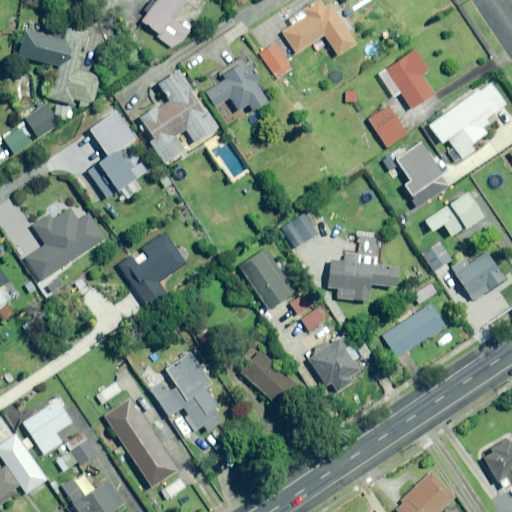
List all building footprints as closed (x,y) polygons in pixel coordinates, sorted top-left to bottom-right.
[(188,0),(158,0),(157,2),(154,0),(153,0),(145,11),(149,14),(143,21),(159,34),(157,36),(174,49),(190,28),(175,16),(188,0)] [(327,8),(321,0),(320,0),(303,11),(306,16),(282,32),(297,54),(324,36),(338,57),(357,44),(347,30),(350,28),(334,4),(327,8)] [(89,35),(68,30),(65,41),(25,32),(19,56),(60,67),(52,99),(93,109),(101,76),(80,71),(89,35)] [(293,69),(277,44),(261,55),(277,80),(293,69)] [(430,70),(416,50),(379,75),(394,97),(401,93),(412,110),(436,94),(423,75),(430,70)] [(223,75),(225,78),(204,91),(215,108),(228,100),(236,112),(245,106),(249,113),(269,100),(257,81),(261,78),(250,62),(247,64),(245,62),(223,75)] [(217,129),(178,72),(158,85),(169,100),(140,120),(153,138),(149,141),(164,164),(184,151),(175,137),(185,130),(195,143),(217,129)] [(507,105),(491,82),(430,126),(443,144),(448,140),(462,160),(474,151),(470,145),(487,133),(480,125),(507,105)] [(61,123),(48,104),(26,119),(39,138),(61,123)] [(69,107),(58,105),(56,115),(67,120),(69,107)] [(408,135),(389,106),(369,120),(388,148),(408,135)] [(135,153),(116,122),(100,132),(107,144),(100,149),(106,159),(88,170),(106,199),(121,190),(127,200),(142,191),(136,180),(142,176),(130,157),(135,153)] [(31,135),(23,124),(3,138),(14,153),(24,145),(21,141),(31,135)] [(484,217),(468,192),(425,221),(433,232),(444,224),(453,238),(484,217)] [(79,221),(71,209),(53,221),(50,216),(33,226),(46,246),(26,259),(41,282),(107,240),(90,214),(79,221)] [(319,234),(305,213),(282,228),(296,249),(319,234)] [(187,264),(168,236),(145,252),(149,258),(140,264),(134,257),(119,267),(148,309),(168,295),(160,283),(187,264)] [(452,260),(440,243),(424,254),(437,271),(452,260)] [(296,293),(267,249),(240,268),(268,311),(296,293)] [(506,280),(488,252),(472,262),(468,257),(451,268),(473,301),(506,280)] [(379,258),(345,254),(344,263),(331,261),(328,288),(338,289),(337,298),(368,302),(370,285),(396,288),(398,269),(378,267),(379,258)] [(9,282),(0,267),(0,306),(11,299),(3,286),(9,282)] [(314,307),(307,293),(291,302),(298,316),(314,307)] [(447,327),(432,304),(382,335),(397,358),(447,327)] [(317,307),(301,319),(310,331),(326,320),(317,307)] [(347,352),(339,339),(308,359),(327,387),(331,384),(338,394),(354,383),(350,378),(360,372),(353,360),(358,357),(353,348),(347,352)] [(211,385),(191,353),(166,369),(177,387),(169,392),(152,366),(141,373),(169,417),(180,410),(195,432),(204,426),(208,432),(222,422),(214,410),(218,407),(206,388),(211,385)] [(296,385),(261,353),(242,374),(278,406),(296,385)] [(122,391),(116,382),(97,395),(103,404),(122,391)] [(73,422),(58,400),(23,423),(44,455),(62,443),(56,434),(73,422)] [(178,472),(131,400),(105,416),(152,489),(178,472)] [(47,480),(16,435),(0,446),(0,455),(8,466),(0,471),(0,499),(21,486),(27,494),(47,480)] [(511,437),(482,455),(503,490),(511,484),(511,437)] [(88,440),(60,460),(68,471),(80,463),(82,466),(98,455),(88,440)] [(100,488),(89,471),(63,488),(78,511),(114,511),(124,506),(109,482),(100,488)] [(440,511),(456,497),(433,473),(395,510),(397,511),(440,511)] [(186,488),(180,478),(161,490),(167,499),(186,488)]
